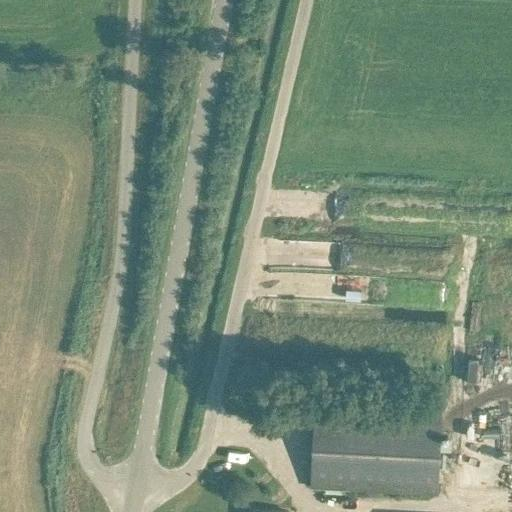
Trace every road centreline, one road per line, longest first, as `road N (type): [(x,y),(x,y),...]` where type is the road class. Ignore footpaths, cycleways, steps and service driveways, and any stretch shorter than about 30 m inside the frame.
road 1 (unclassified): [(135,501),(174,505),(194,479),(309,0)]
road 2 (unclassified): [(135,501),(107,488),(91,452),(125,283),(144,0)]
road 3 (unclassified): [(230,0),(135,501)]
